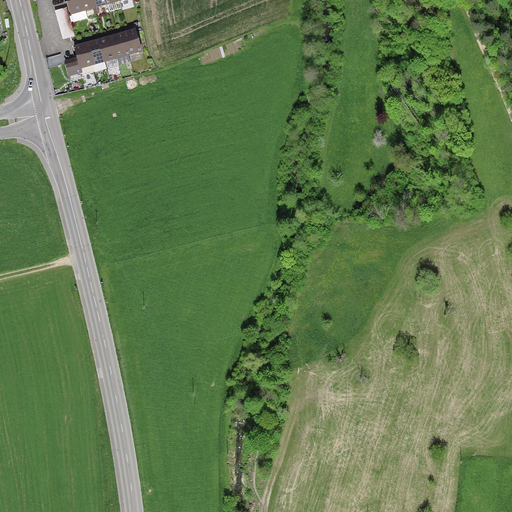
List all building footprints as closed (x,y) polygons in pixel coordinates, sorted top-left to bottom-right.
[(66,0),(71,14),(83,11),(80,0),(66,0)] [(80,0),(83,11),(96,7),(93,0),(80,0)] [(75,36),(67,7),(55,10),(63,39),(75,36)] [(136,28),(123,32),(129,55),(143,51),(136,28)] [(123,32),(111,35),(117,58),(129,55),(123,32)] [(111,35),(99,39),(105,61),(117,58),(111,35)] [(99,39),(86,42),(93,65),(105,61),(99,39)] [(80,69),(93,65),(86,42),(74,46),(77,57),(80,69)] [(80,69),(77,57),(64,61),(69,76),(81,72),(80,69)]
